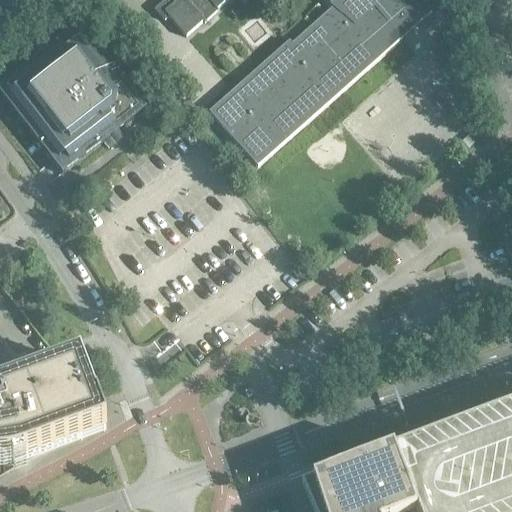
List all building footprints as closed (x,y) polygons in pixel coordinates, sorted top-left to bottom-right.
[(211,115),(259,169),(433,14),(430,8),(427,2),(426,0),(126,0),(111,14),(129,35),(154,13),(165,25),(170,20),(187,39),(203,25),(205,27),(221,13),(219,11),(231,0),(337,0),(331,7),(334,10),(294,46),(291,43),(211,115)] [(146,109),(80,25),(0,88),(0,95),(63,175),(146,109)] [(179,111),(189,123),(198,115),(188,103),(179,111)] [(486,123),(462,145),(468,151),(492,129),(486,123)] [(12,467),(106,433),(97,408),(82,366),(32,385),(0,343),(0,468),(3,468),(9,468),(12,467)] [(511,511),(511,408),(464,427),(393,453),(415,511),(511,511)] [(415,511),(393,453),(302,487),(311,511),(415,511)]
